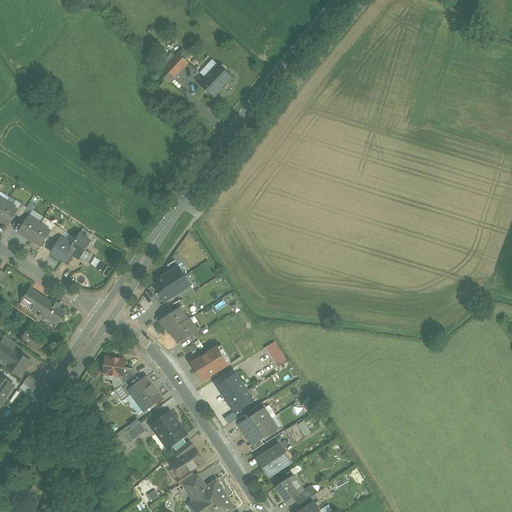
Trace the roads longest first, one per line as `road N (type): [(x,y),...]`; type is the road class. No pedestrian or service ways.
road 1 (secondary): [(105,314),(207,164),(340,0)]
road 2 (residential): [(264,511),(165,366),(105,314)]
road 3 (secondary): [(0,469),(105,314)]
road 4 (residential): [(105,314),(0,247)]
